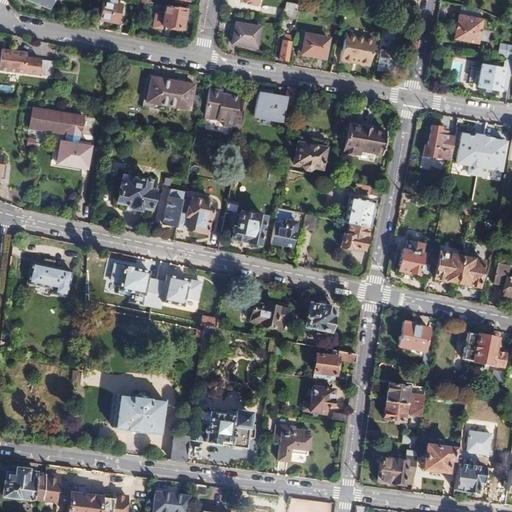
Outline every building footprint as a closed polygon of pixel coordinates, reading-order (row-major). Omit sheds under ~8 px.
[(26,0),(49,8),(52,0),(26,0)] [(123,3),(106,0),(103,0),(100,19),(119,23),(123,3)] [(146,0),(139,0),(136,15),(144,16),(147,0),(146,0)] [(184,27),(187,7),(166,3),(164,15),(161,14),(160,23),(184,27)] [(282,17),(281,25),(295,27),(299,5),(286,3),(284,17),(282,17)] [(482,19),(458,15),(453,39),(478,44),(482,19)] [(495,25),(483,20),(481,30),(494,33),(495,25)] [(236,24),(233,45),(258,49),(261,29),(236,24)] [(395,29),(383,27),(378,59),(389,60),(395,29)] [(326,58),(329,37),(306,33),(302,54),(326,58)] [(375,39),(338,33),(335,48),(342,48),(340,61),(352,63),(353,59),(358,60),(358,63),(370,65),(375,39)] [(289,61),(293,42),(283,41),(280,60),(289,61)] [(511,58),(511,55),(511,45),(499,43),(497,56),(511,58)] [(0,70),(54,77),(55,62),(26,58),(27,53),(1,50),(0,59),(0,70)] [(476,86),(507,91),(511,65),(511,59),(505,58),(503,67),(480,63),(476,86)] [(451,60),(451,81),(474,81),(474,60),(451,60)] [(190,110),(195,82),(154,74),(149,102),(190,110)] [(236,123),(242,94),(224,91),(224,88),(212,86),(207,114),(228,117),(227,122),(236,123)] [(298,106),(301,90),(291,88),(289,98),(288,104),(298,106)] [(284,125),(288,104),(289,98),(261,93),(256,120),(284,125)] [(84,120),(33,109),(29,130),(64,137),(62,150),(78,153),(84,120)] [(362,128),(349,125),(344,151),(357,153),(356,156),(360,156),(361,150),(383,154),(386,133),(372,130),(373,127),(362,125),(362,128)] [(451,160),(455,139),(448,137),(449,131),(443,130),(443,127),(432,125),(429,145),(425,145),(423,155),(451,160)] [(508,141),(460,132),(454,164),(468,167),(467,174),(486,178),(488,169),(502,172),(508,141)] [(321,168),(326,142),(300,138),(299,144),(298,144),(295,163),(302,164),(304,170),(309,170),(313,168),(313,167),(321,168)] [(352,165),(353,157),(339,155),(338,163),(352,165)] [(126,179),(121,204),(133,206),(133,210),(141,211),(142,208),(150,210),(155,185),(150,184),(150,182),(140,180),(139,181),(126,179)] [(355,191),(381,196),(383,187),(356,182),(355,191)] [(177,225),(180,212),(185,191),(171,189),(164,223),(177,225)] [(445,189),(443,202),(460,205),(462,197),(445,189)] [(366,225),(368,226),(373,200),(348,196),(344,221),(349,222),(366,225)] [(177,225),(177,227),(188,229),(207,233),(213,203),(192,198),(191,208),(188,208),(187,213),(180,212),(177,225)] [(294,212),(280,209),(277,208),(271,242),(292,245),(297,220),(294,220),(294,212)] [(260,243),(265,217),(241,212),(237,227),(234,226),(231,238),(260,243)] [(306,214),(303,228),(315,231),(318,216),(306,214)] [(364,237),(366,225),(349,222),(347,233),(344,233),(342,247),(353,249),(354,246),(364,248),(366,237),(364,237)] [(424,253),(425,244),(409,241),(408,250),(404,249),(399,270),(420,274),(421,271),(423,263),(425,253),(424,253)] [(436,277),(458,282),(463,256),(441,252),(436,277)] [(463,256),(458,282),(480,286),(485,260),(463,256)] [(72,270),(31,261),(27,282),(55,288),(54,293),(66,296),(72,270)] [(423,263),(421,271),(430,273),(432,264),(423,263)] [(511,276),(511,272),(511,265),(501,264),(496,285),(508,287),(505,296),(511,297),(511,276)] [(235,277),(227,275),(224,290),(232,291),(235,277)] [(265,306),(254,304),(251,319),(262,321),(261,325),(283,329),(284,321),(287,321),(290,311),(278,309),(278,307),(266,304),(265,306)] [(334,308),(311,304),(305,327),(329,332),(334,308)] [(216,328),(218,319),(195,315),(192,316),(191,323),(204,326),(214,328),(216,328)] [(413,324),(403,322),(398,346),(424,351),(429,329),(413,326),(413,324)] [(214,331),(214,328),(204,326),(202,338),(208,338),(214,331)] [(497,337),(467,331),(462,358),(501,366),(504,352),(494,350),(497,337)] [(343,342),(342,351),(356,354),(357,345),(343,342)] [(342,351),(332,350),(331,357),(316,354),(313,377),(324,379),(325,373),(335,375),(338,359),(355,363),(356,354),(342,351)] [(504,381),(505,372),(493,370),(492,379),(504,381)] [(389,382),(386,400),(400,402),(406,403),(409,385),(389,382)] [(323,384),(315,383),(315,387),(313,387),(311,402),(306,402),(303,402),(301,410),(304,412),(309,413),(309,412),(324,414),(325,407),(332,408),(334,399),(332,399),(334,390),(323,389),(323,384)] [(116,394),(112,427),(124,429),(125,430),(146,434),(146,432),(159,434),(163,400),(150,398),(149,397),(130,394),(130,395),(116,394)] [(423,405),(424,395),(413,394),(411,403),(423,405)] [(400,402),(386,400),(384,417),(404,420),(405,413),(406,403),(400,402)] [(423,405),(411,403),(410,414),(421,415),(423,405)] [(235,415),(199,410),(198,420),(208,422),(205,442),(220,444),(220,439),(228,440),(228,445),(245,447),(246,437),(253,438),(255,425),(248,424),(250,413),(235,411),(235,415)] [(332,421),(346,423),(348,413),(334,412),(332,421)] [(294,426),(276,424),(273,441),(279,442),(277,460),(289,461),(290,453),(305,455),(306,450),(308,450),(310,435),(308,435),(309,431),(293,429),(294,426)] [(469,426),(463,425),(460,445),(467,446),(469,426)] [(189,437),(186,455),(198,456),(199,454),(201,454),(203,446),(200,445),(200,442),(195,441),(196,435),(189,434),(189,437)] [(410,443),(418,444),(419,436),(404,434),(403,442),(405,443),(410,443)] [(173,435),(170,460),(185,462),(186,455),(189,437),(173,435)] [(403,482),(412,483),(414,468),(418,444),(410,443),(410,451),(407,451),(405,460),(380,457),(377,480),(380,480),(379,482),(385,483),(386,481),(403,483),(403,482)] [(459,455),(460,449),(426,445),(423,468),(447,471),(449,458),(453,459),(453,455),(459,455)] [(458,460),(454,491),(477,493),(478,485),(483,485),(485,469),(469,467),(470,462),(458,460)] [(42,499),(46,474),(32,472),(23,470),(23,468),(16,467),(15,474),(6,472),(5,482),(4,482),(2,495),(32,499),(33,498),(42,499)] [(59,476),(46,474),(42,499),(56,501),(59,476)] [(205,494),(206,485),(198,484),(197,493),(205,494)] [(71,492),(57,490),(56,501),(69,502),(70,493),(71,492)] [(155,491),(152,511),(187,511),(190,496),(155,491)] [(116,511),(118,499),(70,493),(67,511),(116,511)] [(131,511),(134,499),(119,497),(118,499),(116,511),(131,511)]
